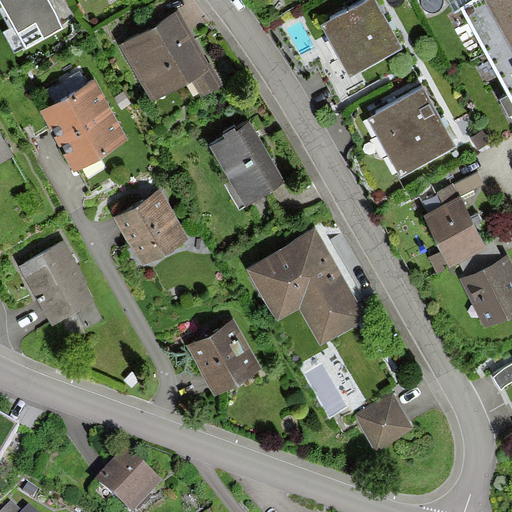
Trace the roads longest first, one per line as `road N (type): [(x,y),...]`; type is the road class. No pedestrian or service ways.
road 1 (residential): [(464,511),(476,477),(474,422),(219,0)]
road 2 (residential): [(0,368),(390,511)]
